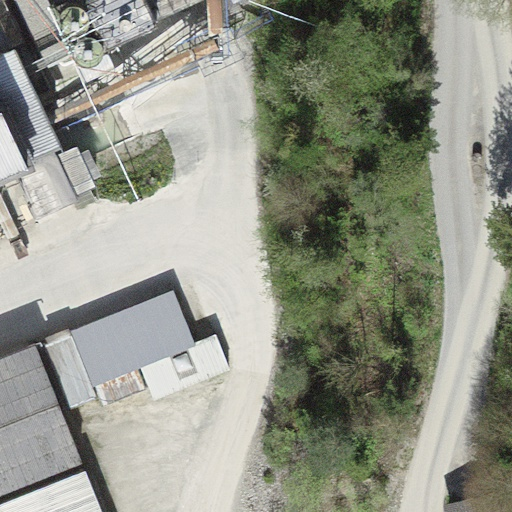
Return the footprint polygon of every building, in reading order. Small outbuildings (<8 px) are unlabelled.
[(43,0),(10,0),(43,69),(70,56),(43,0)] [(84,0),(104,42),(155,19),(160,29),(222,0),(84,0)] [(31,215),(67,199),(39,138),(3,155),(0,148),(0,123),(27,111),(0,53),(0,154),(31,221),(33,220),(31,215)] [(66,410),(94,399),(67,334),(40,345),(66,410)] [(150,399),(225,369),(212,335),(137,366),(150,399)] [(0,492),(78,461),(31,344),(0,356),(0,492)] [(100,406),(142,389),(133,367),(91,384),(100,406)] [(490,511),(487,496),(445,506),(446,511),(490,511)]
